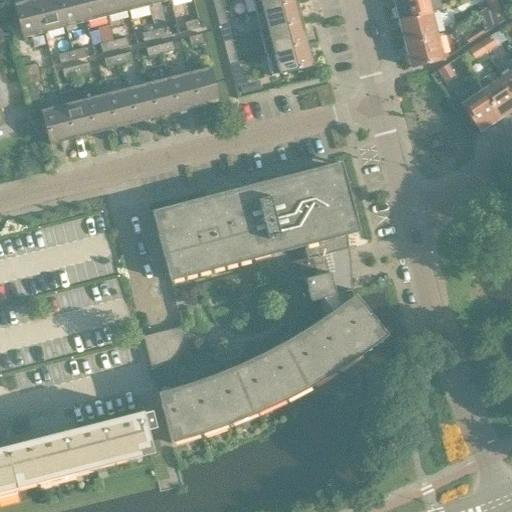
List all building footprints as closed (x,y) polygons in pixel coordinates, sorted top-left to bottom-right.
[(22,39),(44,33),(35,0),(28,0),(13,4),(22,39)] [(35,0),(44,33),(65,28),(57,0),(35,0)] [(57,0),(65,28),(86,23),(79,0),(57,0)] [(79,0),(86,23),(107,17),(102,0),(79,0)] [(102,0),(107,17),(128,12),(124,0),(102,0)] [(146,0),(124,0),(128,12),(148,6),(146,0)] [(225,16),(221,0),(219,0),(212,2),(216,18),(225,16)] [(296,0),(250,0),(254,13),(297,3),(296,0)] [(393,0),(395,7),(394,8),(394,9),(397,19),(398,19),(399,21),(430,13),(442,10),(439,0),(393,0)] [(297,3),(254,13),(260,34),(302,23),(297,3)] [(497,4),(487,7),(479,12),(485,32),(502,21),(497,4)] [(0,39),(9,37),(1,5),(0,5),(0,39)] [(404,42),(405,44),(436,36),(430,13),(399,21),(401,31),(400,31),(403,42),(404,42)] [(200,28),(198,19),(184,23),(186,32),(200,28)] [(302,23),(260,34),(265,55),(308,44),(302,23)] [(219,28),(223,44),(232,41),(228,25),(219,28)] [(109,26),(97,29),(101,44),(113,41),(109,26)] [(168,27),(155,30),(157,39),(170,36),(168,27)] [(143,43),(157,39),(155,30),(141,34),(143,43)] [(190,47),(204,43),(201,34),(188,38),(190,47)] [(436,36),(405,44),(407,54),(406,54),(409,66),(410,65),(411,68),(442,60),(436,36)] [(489,37),(479,44),(484,52),(495,46),(489,37)] [(126,38),(113,41),(115,50),(129,47),(126,38)] [(101,54),(115,50),(113,41),(101,44),(99,45),(101,54)] [(236,57),(232,41),(223,44),(227,60),(236,57)] [(172,42),(158,45),(161,54),(174,51),(172,42)] [(308,44),(265,55),(271,77),(313,66),(308,44)] [(474,59),(484,52),(479,44),(468,51),(474,59)] [(147,58),(161,54),(158,45),(145,49),(147,58)] [(84,48),(71,52),(73,61),(87,57),(84,48)] [(60,64),(73,61),(71,52),(57,55),(60,64)] [(130,53),(116,56),(119,65),(132,61),(130,53)] [(105,68),(119,65),(116,56),(103,59),(105,68)] [(88,63),(75,67),(77,76),(90,72),(88,63)] [(23,67),(25,76),(39,73),(38,69),(37,64),(23,67)] [(438,71),(445,82),(453,76),(446,65),(438,71)] [(77,76),(75,67),(61,70),(63,79),(77,76)] [(188,73),(197,108),(219,102),(210,67),(188,73)] [(234,86),(243,84),(238,67),(229,70),(234,86)] [(511,70),(501,78),(511,94),(511,70)] [(39,73),(25,76),(28,85),(41,82),(40,76),(39,73)] [(197,108),(188,73),(167,78),(176,113),(197,108)] [(176,113),(167,78),(146,84),(155,119),(176,113)] [(476,84),(499,118),(509,112),(511,112),(511,111),(511,94),(501,78),(491,85),(487,79),(483,79),(476,84)] [(146,84),(125,89),(134,124),(155,119),(146,84)] [(499,118),(476,84),(456,97),(479,132),(489,125),(491,125),(496,122),(497,119),(499,118)] [(104,94),(113,129),(134,124),(125,89),(104,94)] [(113,129),(104,94),(83,100),(92,135),(113,129)] [(83,100),(62,105),(71,140),(92,135),(83,100)] [(71,140),(62,105),(40,111),(49,146),(71,140)] [(306,260),(310,259),(324,256),(348,249),(346,235),(359,232),(341,162),(151,211),(169,281),(303,247),(306,260)] [(104,212),(63,221),(68,241),(101,234),(106,256),(96,258),(100,275),(119,271),(104,212)] [(324,256),(310,259),(315,276),(304,279),(310,302),(321,299),(326,317),(309,328),(285,342),(261,355),(236,367),(211,377),(185,386),(159,394),(159,393),(157,393),(170,444),(173,443),(173,442),(200,434),(229,424),(257,413),(284,400),(294,395),(310,386),(336,371),(361,354),(386,335),(383,331),(357,297),(354,294),(351,297),(350,290),(334,294),(324,256)] [(183,331),(183,327),(184,327),(181,327),(142,337),(151,370),(151,369),(155,368),(158,367),(161,365),(164,364),(167,361),(170,359),(172,357),(174,354),(177,351),(178,348),(180,345),(181,341),(182,338),(183,334),(183,331)] [(0,497),(16,493),(15,488),(152,453),(149,441),(146,430),(154,428),(150,411),(142,413),(141,412),(139,413),(0,448),(0,497)]
